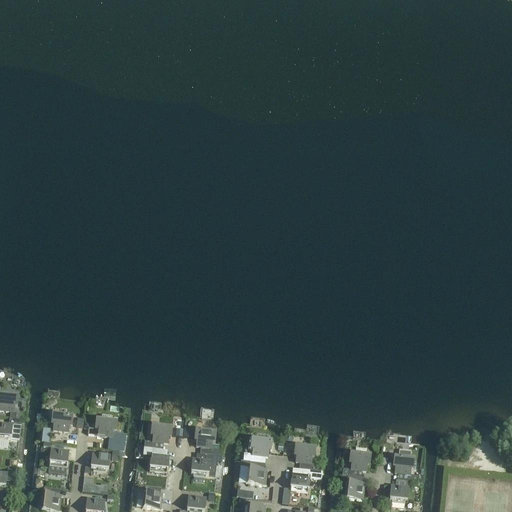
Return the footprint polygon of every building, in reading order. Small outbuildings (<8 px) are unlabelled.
[(0,397),(0,412),(10,414),(14,414),(14,408),(17,408),(18,400),(11,399),(11,397),(5,396),(4,398),(0,397)] [(52,417),(51,426),(54,426),(53,432),(68,434),(69,428),(71,428),(72,420),(66,419),(67,415),(53,413),(52,417)] [(0,425),(0,442),(8,443),(8,441),(11,441),(18,442),(21,421),(9,420),(9,426),(0,425)] [(96,423),(95,431),(98,431),(97,437),(109,439),(107,451),(112,452),(119,453),(122,453),(124,437),(115,436),(115,433),(116,425),(109,424),(110,422),(103,421),(103,423),(96,423)] [(152,429),(151,437),(153,437),(152,443),(152,444),(168,445),(168,439),(171,439),(172,431),(165,430),(165,428),(158,427),(158,429),(152,429)] [(184,428),(183,438),(188,438),(192,439),(193,429),(184,428)] [(44,430),(42,443),(43,444),(49,444),(51,431),(44,430)] [(195,434),(194,442),(197,442),(196,448),(211,450),(212,444),(214,444),(215,436),(209,435),(209,433),(202,432),(202,434),(195,434)] [(244,455),(243,462),(249,463),(253,463),(254,457),(267,459),(268,453),(270,453),(271,444),(265,444),(265,442),(258,441),(258,443),(251,442),(250,451),(253,451),(252,456),(244,455)] [(295,449),(294,457),(296,458),(296,464),(311,466),(311,459),(314,460),(315,451),(308,451),(308,449),(302,448),(301,450),(295,449)] [(143,453),(143,457),(151,457),(151,456),(152,450),(150,450),(144,449),(143,453)] [(343,470),(342,477),(348,478),(349,471),(351,471),(366,473),(367,467),(369,467),(370,459),(365,458),(366,450),(356,449),(355,457),(350,457),(349,465),(352,465),(351,471),(343,470)] [(49,468),(48,474),(66,476),(67,470),(69,453),(51,451),(49,468)] [(394,460),(393,469),(395,469),(395,475),(410,477),(411,471),(413,471),(414,462),(410,462),(411,453),(400,452),(399,461),(394,460)] [(92,456),(91,470),(108,472),(110,458),(92,456)] [(151,457),(149,473),(150,474),(150,470),(166,472),(166,475),(167,475),(169,458),(151,456),(151,457)] [(214,478),(216,463),(192,461),(191,475),(208,477),(214,478)] [(241,462),(240,468),(247,469),(247,470),(250,470),(248,485),(245,484),(245,485),(248,485),(266,487),(267,487),(264,486),(265,472),(268,472),(252,470),(253,463),(249,463),(243,462),(241,462)] [(0,474),(0,488),(5,490),(6,481),(10,481),(12,469),(8,469),(7,475),(0,474)] [(309,478),(309,480),(321,481),(322,473),(318,473),(312,472),(310,472),(309,478)] [(292,476),(290,494),(291,494),(291,490),(307,492),(307,496),(309,480),(309,478),(292,476)] [(348,478),(347,484),(349,484),(347,500),(365,502),(365,501),(362,501),(364,486),(367,487),(367,486),(351,484),(352,478),(348,478)] [(84,480),(82,493),(106,496),(107,487),(101,486),(101,488),(91,487),(92,481),(84,480)] [(142,509),(141,509),(163,511),(160,511),(161,496),(164,497),(164,496),(149,494),(149,488),(145,487),(144,494),(143,494),(146,495),(145,509),(142,509)] [(391,487),(389,502),(392,502),(392,509),(404,510),(404,503),(407,504),(408,489),(391,487)] [(40,510),(40,511),(47,511),(58,511),(60,498),(63,498),(48,496),(48,490),(44,489),(43,495),(42,495),(42,496),(45,496),(43,511),(40,510)] [(237,491),(236,498),(247,500),(248,493),(237,491)] [(188,498),(186,511),(204,511),(206,500),(188,498)] [(87,501),(85,511),(103,511),(105,503),(87,501)]
